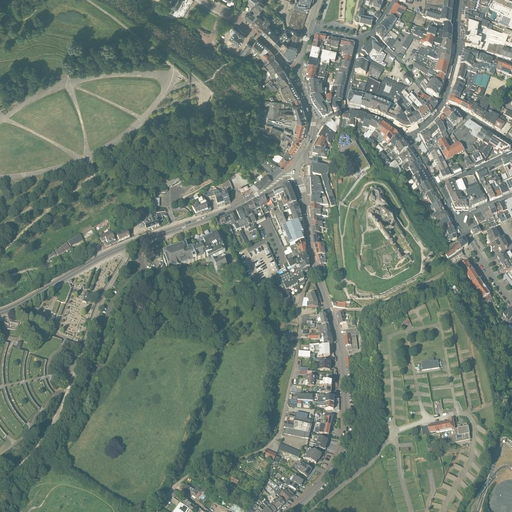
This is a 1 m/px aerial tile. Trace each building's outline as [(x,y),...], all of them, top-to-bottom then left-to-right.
[(170,6),(170,7),(168,10),(170,11),(169,12),(171,14),(172,12),(173,13),(175,10),(176,10),(178,9),(178,10),(179,9),(178,9),(180,6),(181,6),(180,6),(182,3),(182,2),(183,0),(171,0),(172,1),(171,0),(171,1),(170,4),(169,4),(170,4),(170,6)] [(248,0),(254,4),(253,6),(254,7),(250,12),(245,17),(251,22),(257,15),(256,15),(264,6),(258,2),(259,1),(257,0),(248,0)] [(296,0),(295,4),(309,8),(308,9),(310,9),(310,7),(311,7),(313,0),(296,0)] [(362,0),(361,5),(362,6),(365,6),(365,7),(380,12),(384,0),(383,0),(371,0),(371,1),(369,1),(368,4),(366,3),(367,1),(364,0),(363,0),(362,0)] [(426,6),(423,17),(426,18),(451,26),(451,24),(452,20),(452,19),(452,15),(452,14),(453,10),(453,0),(446,0),(446,1),(444,1),(443,6),(433,6),(426,6)] [(489,0),(466,0),(466,2),(487,8),(489,10),(489,11),(501,16),(502,15),(511,20),(511,10),(500,5),(489,0)] [(501,0),(500,5),(511,10),(511,4),(507,2),(507,0),(501,0)] [(301,29),(302,29),(308,9),(309,8),(295,4),(290,2),(287,11),(291,13),(288,22),(288,23),(289,24),(290,25),(292,26),(301,29)] [(484,17),(486,18),(487,15),(488,14),(489,12),(488,11),(489,11),(489,10),(487,8),(466,2),(466,11),(484,17)] [(358,26),(360,26),(362,27),(362,28),(363,29),(366,30),(367,28),(371,28),(373,21),(376,22),(377,22),(378,20),(381,15),(377,13),(373,18),(373,19),(363,17),(364,12),(361,12),(362,6),(361,5),(360,8),(358,8),(358,10),(360,10),(359,17),(358,17),(357,17),(356,18),(355,19),(355,20),(354,21),(354,22),(354,23),(355,24),(356,25),(357,25),(357,26),(358,26)] [(389,16),(399,21),(401,17),(402,17),(404,14),(406,10),(395,6),(389,16)] [(484,17),(466,11),(465,15),(482,21),(482,20),(486,23),(488,20),(486,18),(484,17)] [(257,15),(251,22),(261,32),(267,24),(270,21),(266,17),(264,15),(262,17),(258,13),(257,15)] [(479,27),(491,31),(493,26),(486,23),(482,20),(482,21),(465,15),(465,21),(468,23),(473,24),(479,26),(479,27)] [(511,20),(502,15),(501,16),(498,25),(511,30),(511,20)] [(384,22),(392,28),(395,25),(399,27),(399,26),(403,28),(404,25),(388,18),(384,22)] [(395,41),(398,37),(390,31),(392,28),(384,22),(380,27),(389,36),(391,37),(392,39),(395,41)] [(452,29),(451,27),(445,25),(444,26),(434,22),(432,26),(426,24),(425,24),(424,30),(423,30),(437,34),(437,35),(452,39),(452,29)] [(261,32),(267,37),(273,31),(272,30),(275,26),(274,25),(272,28),(267,24),(261,32)] [(491,31),(479,27),(468,24),(468,25),(467,25),(466,25),(466,26),(465,26),(465,27),(466,27),(466,28),(466,30),(466,38),(464,38),(463,41),(465,41),(465,46),(465,47),(470,48),(478,50),(481,51),(482,50),(483,51),(484,52),(485,51),(486,52),(487,53),(500,57),(505,46),(506,43),(508,37),(503,35),(491,31)] [(440,41),(452,45),(452,39),(437,35),(437,34),(423,30),(424,30),(423,29),(416,27),(412,26),(409,34),(421,40),(422,36),(427,37),(439,41),(440,41)] [(389,36),(380,27),(376,33),(376,35),(383,42),(389,36)] [(229,37),(232,39),(231,41),(232,42),(232,43),(234,45),(235,44),(236,45),(238,43),(240,45),(245,37),(241,35),(241,34),(238,32),(233,28),(232,29),(230,32),(230,33),(231,34),(229,37)] [(274,29),(273,31),(267,37),(274,43),(282,34),(281,34),(274,29)] [(286,29),(282,34),(274,43),(278,47),(289,36),(287,30),(286,29)] [(287,30),(289,36),(292,37),(300,40),(302,34),(287,30)] [(511,38),(511,33),(503,30),(502,34),(503,35),(508,37),(511,38)] [(292,37),(289,36),(278,47),(283,53),(289,46),(286,43),(292,37)] [(314,45),(322,47),(327,48),(329,39),(317,36),(315,37),(314,44),(314,45)] [(392,39),(391,37),(389,36),(383,42),(390,49),(395,41),(392,39)] [(418,53),(419,54),(432,59),(437,50),(440,51),(443,52),(443,53),(444,54),(445,53),(451,56),(452,45),(440,41),(439,41),(427,37),(422,36),(421,40),(420,43),(422,44),(423,45),(428,47),(427,50),(426,49),(425,51),(421,49),(420,49),(418,53)] [(258,54),(265,47),(265,46),(264,45),(262,44),(262,43),(259,42),(260,41),(259,41),(257,40),(257,39),(257,40),(255,42),(251,47),(251,48),(258,54)] [(340,41),(329,39),(327,48),(322,47),(322,50),(324,50),(323,53),(322,53),(320,66),(329,67),(329,62),(332,63),(335,64),(336,58),(337,54),(338,47),(340,41)] [(360,54),(371,64),(372,61),(385,68),(385,67),(385,68),(386,66),(382,63),(386,56),(385,56),(382,53),(384,49),(372,39),(360,54)] [(353,44),(340,41),(338,47),(353,51),(354,46),(353,44)] [(251,47),(247,44),(241,52),(246,56),(251,48),(251,47)] [(312,51),(322,53),(323,53),(324,50),(322,50),(322,47),(314,45),(312,51)] [(297,49),(289,46),(283,53),(289,59),(295,58),(297,49)] [(511,49),(507,47),(505,46),(500,57),(510,60),(511,59),(511,49)] [(258,54),(261,57),(269,49),(268,49),(265,47),(258,54)] [(352,59),(353,51),(338,47),(337,54),(341,54),(341,55),(346,56),(345,58),(351,59),(352,59)] [(263,61),(272,52),(269,49),(261,57),(260,58),(263,61)] [(444,57),(450,59),(451,56),(445,53),(444,54),(443,53),(443,52),(440,51),(437,50),(432,59),(438,62),(440,57),(441,57),(444,57)] [(492,61),(493,60),(487,58),(479,55),(464,50),(462,57),(490,66),(492,61)] [(310,64),(320,66),(322,53),(312,51),(311,54),(312,55),(310,62),(311,62),(310,64)] [(266,64),(274,57),(275,56),(272,52),(263,61),(266,64)] [(450,59),(444,57),(441,57),(440,57),(438,62),(432,59),(419,54),(418,55),(434,62),(449,66),(450,59)] [(350,66),(351,59),(345,58),(346,56),(341,55),(340,58),(340,59),(345,60),(344,64),(350,66)] [(434,62),(418,55),(416,60),(424,65),(446,79),(447,73),(449,66),(434,62)] [(274,57),(266,64),(260,70),(262,72),(263,71),(265,74),(266,72),(267,73),(278,63),(274,57)] [(495,62),(492,61),(490,66),(462,57),(461,66),(484,74),(484,73),(485,74),(485,73),(485,71),(489,72),(489,71),(490,71),(489,75),(494,77),(495,73),(496,71),(496,68),(492,67),(493,65),(494,66),(495,62)] [(329,62),(329,67),(334,68),(334,69),(348,72),(350,66),(344,64),(345,60),(340,59),(340,58),(336,58),(335,64),(332,63),(329,62)] [(430,82),(442,88),(446,79),(424,65),(416,60),(415,61),(413,67),(420,71),(427,75),(426,78),(425,78),(430,82)] [(355,72),(366,75),(368,64),(358,61),(355,72)] [(385,68),(372,61),(371,64),(368,76),(378,81),(385,68)] [(493,65),(492,67),(496,68),(496,71),(501,73),(504,65),(504,64),(495,61),(495,62),(494,66),(493,65)] [(279,63),(278,63),(267,73),(269,76),(268,77),(266,78),(266,79),(282,67),(279,63)] [(326,73),(328,74),(328,71),(329,71),(329,69),(329,67),(320,66),(310,64),(309,68),(308,68),(308,71),(326,75),(326,73)] [(511,77),(511,67),(504,65),(501,73),(505,74),(505,75),(511,77)] [(484,74),(461,66),(460,70),(460,72),(457,80),(456,84),(464,87),(463,89),(471,93),(471,94),(473,95),(477,86),(473,85),(476,75),(482,78),(484,74)] [(266,79),(269,82),(270,83),(277,75),(284,70),(282,67),(266,79)] [(328,71),(328,74),(333,75),(333,74),(337,75),(347,77),(348,72),(334,69),(333,72),(329,71),(328,71)] [(287,74),(284,70),(277,75),(270,83),(269,82),(264,86),(267,88),(268,88),(266,89),(262,95),(265,98),(268,95),(269,95),(277,90),(273,84),(287,74)] [(323,86),(326,75),(308,71),(306,76),(308,77),(307,82),(309,82),(309,84),(309,85),(322,87),(322,86),(323,86)] [(277,90),(286,83),(291,80),(287,74),(273,84),(277,90)] [(334,86),(344,89),(347,77),(337,75),(336,80),(335,80),(334,86)] [(424,83),(421,85),(423,89),(427,86),(426,85),(428,82),(430,82),(425,78),(426,78),(425,77),(424,77),(422,79),(424,83)] [(367,79),(366,86),(363,96),(361,108),(369,111),(371,105),(372,105),(374,101),(374,100),(376,95),(380,85),(368,79),(368,80),(367,79)] [(371,105),(369,111),(379,115),(386,118),(396,106),(396,105),(400,101),(403,97),(400,94),(401,94),(404,91),(407,89),(398,85),(397,85),(384,79),(378,95),(377,95),(376,95),(374,100),(374,101),(372,105),(371,105)] [(286,83),(277,90),(277,91),(274,93),(278,100),(281,99),(283,103),(291,101),(293,100),(299,96),(296,90),(291,81),(291,80),(286,83)] [(426,85),(427,86),(429,87),(426,93),(437,99),(439,99),(442,88),(430,82),(428,82),(426,85)] [(361,108),(363,96),(366,86),(359,84),(358,92),(350,90),(347,103),(349,106),(360,108),(361,108)] [(456,84),(454,89),(462,92),(461,93),(467,96),(470,97),(471,94),(471,93),(463,89),(464,87),(456,84)] [(322,87),(309,85),(308,85),(309,88),(309,89),(309,88),(310,89),(310,98),(311,98),(310,99),(311,99),(325,99),(326,99),(326,98),(327,91),(322,91),(322,87)] [(333,100),(342,102),(342,101),(344,89),(334,86),(333,86),(332,94),(332,95),(332,98),(331,98),(331,99),(333,101),(333,100)] [(454,89),(452,95),(465,100),(467,96),(461,93),(462,92),(454,89)] [(416,102),(415,100),(415,99),(411,94),(409,96),(404,91),(401,94),(400,94),(403,97),(411,106),(418,114),(417,114),(422,122),(423,122),(423,121),(430,115),(416,102)] [(423,95),(420,100),(422,101),(422,102),(433,112),(438,105),(437,104),(435,102),(423,95)] [(452,95),(451,98),(463,103),(464,103),(465,100),(452,95)] [(283,103),(284,104),(296,105),(301,103),(299,97),(299,96),(293,100),(291,101),(283,103)] [(403,97),(400,101),(403,106),(408,112),(409,111),(412,116),(417,114),(418,114),(411,106),(403,97)] [(420,100),(417,97),(415,99),(415,100),(416,102),(430,115),(433,112),(422,102),(422,101),(420,100)] [(491,103),(484,99),(478,97),(477,99),(474,105),(470,103),(471,101),(467,99),(465,104),(465,103),(464,104),(462,109),(470,114),(482,121),(494,128),(497,121),(501,113),(503,109),(491,103)] [(324,105),(317,111),(320,114),(322,118),(324,118),(327,117),(326,113),(323,109),(329,106),(331,105),(331,99),(331,98),(326,98),(326,99),(325,99),(324,105)] [(462,109),(464,104),(465,103),(464,103),(463,103),(451,98),(449,104),(456,106),(462,109)] [(313,106),(317,111),(324,105),(325,99),(311,99),(311,101),(313,106)] [(332,105),(332,107),(333,109),(334,108),(335,108),(337,108),(337,109),(338,109),(338,110),(341,110),(341,109),(342,108),(341,108),(341,103),(342,103),(342,102),(333,100),(333,101),(332,103),(332,105)] [(398,117),(394,122),(403,127),(406,128),(407,128),(411,128),(411,127),(412,127),(416,125),(417,125),(417,124),(412,116),(409,111),(408,112),(403,106),(400,101),(396,105),(396,106),(401,113),(398,117)] [(284,104),(267,102),(267,103),(266,106),(266,107),(269,107),(269,111),(268,116),(271,117),(282,118),(297,118),(307,120),(306,118),(301,104),(301,103),(296,105),(284,104)] [(326,113),(327,117),(333,114),(331,111),(329,106),(323,109),(326,113)] [(394,122),(398,117),(401,113),(396,106),(386,118),(394,122)] [(454,128),(459,124),(462,121),(454,111),(447,109),(442,115),(443,116),(443,117),(441,119),(440,119),(451,134),(452,134),(454,128)] [(511,113),(503,109),(501,113),(505,114),(504,116),(508,117),(511,113)] [(339,126),(349,126),(350,114),(343,115),(342,116),(340,123),(339,126)] [(350,114),(349,126),(349,129),(354,131),(359,115),(352,114),(350,114)] [(422,122),(417,114),(412,116),(417,124),(422,122)] [(356,135),(358,136),(366,117),(365,116),(365,117),(359,115),(354,131),(357,133),(356,135)] [(303,136),(304,131),(307,122),(307,120),(297,118),(282,118),(271,117),(268,116),(268,118),(266,124),(270,125),(279,128),(288,130),(291,132),(294,133),(302,136),(303,136)] [(371,124),(374,119),(366,117),(358,136),(361,138),(367,131),(371,124)] [(334,119),(331,122),(338,128),(339,129),(339,128),(339,126),(340,123),(336,122),(336,121),(335,121),(335,120),(336,118),(334,119)] [(378,129),(382,123),(374,119),(371,124),(367,131),(361,138),(365,142),(375,132),(377,129),(378,129)] [(449,139),(451,134),(440,119),(439,121),(438,121),(438,122),(435,125),(434,125),(441,136),(443,141),(447,147),(452,144),(449,139)] [(498,121),(494,128),(500,131),(506,122),(501,119),(499,122),(498,121)] [(338,136),(339,129),(338,128),(331,122),(328,125),(325,129),(336,134),(336,135),(338,136)] [(469,122),(467,125),(466,125),(465,127),(464,125),(453,136),(455,140),(459,144),(465,153),(467,155),(472,153),(476,151),(472,147),(482,131),(482,130),(481,130),(479,128),(478,128),(475,126),(476,126),(475,126),(472,124),(469,122)] [(375,132),(365,142),(370,144),(371,143),(381,135),(389,128),(382,123),(378,129),(377,129),(375,132)] [(288,130),(279,128),(266,124),(266,125),(265,131),(256,129),(254,133),(263,135),(268,138),(272,140),(278,145),(289,149),(294,151),(299,142),(300,141),(302,136),(294,133),(291,132),(288,130)] [(428,132),(427,132),(432,140),(434,146),(437,144),(443,141),(441,136),(434,125),(428,132)] [(325,128),(323,133),(322,133),(329,136),(328,138),(332,140),(334,141),(336,141),(337,138),(335,137),(336,135),(336,134),(325,129),(325,128)] [(375,148),(394,132),(389,128),(381,135),(371,143),(375,148)] [(477,152),(488,134),(482,131),(472,147),(476,151),(477,152)] [(388,146),(399,138),(394,132),(375,148),(379,153),(388,146)] [(421,137),(428,150),(433,147),(434,146),(432,140),(427,132),(421,135),(421,137)] [(328,138),(329,136),(322,133),(319,140),(326,140),(326,142),(333,146),(334,141),(332,140),(328,138)] [(483,156),(494,138),(488,134),(477,152),(483,156)] [(403,143),(399,138),(388,146),(379,153),(377,156),(381,161),(403,143)] [(496,157),(502,155),(510,151),(510,148),(502,143),(494,138),(483,156),(484,158),(485,161),(489,155),(492,156),(490,160),(496,157)] [(319,140),(314,149),(321,149),(332,151),(333,146),(326,142),(326,140),(319,140)] [(465,153),(459,144),(453,147),(453,146),(448,149),(447,147),(443,141),(437,144),(440,150),(444,158),(447,163),(451,161),(451,160),(460,155),(465,153)] [(403,143),(381,161),(386,168),(390,165),(390,164),(395,160),(399,158),(409,151),(403,143)] [(437,144),(434,146),(433,147),(428,150),(430,155),(431,155),(440,150),(437,144)] [(294,151),(289,149),(278,145),(277,149),(285,152),(284,153),(279,151),(279,154),(282,154),(284,155),(290,157),(294,151)] [(363,158),(356,146),(344,154),(354,171),(358,168),(361,173),(363,172),(370,168),(363,158)] [(321,149),(314,149),(313,148),(313,158),(314,158),(318,158),(327,159),(330,160),(331,156),(332,151),(321,149)] [(440,150),(431,155),(434,163),(444,158),(440,150)] [(399,158),(395,160),(397,163),(399,165),(407,160),(407,159),(412,155),(409,151),(399,158)] [(469,158),(474,166),(475,168),(485,163),(483,159),(484,158),(483,156),(477,152),(476,153),(476,154),(469,158)] [(282,154),(279,154),(278,154),(276,153),(274,157),(271,161),(276,162),(278,163),(282,167),(283,167),(289,158),(290,157),(284,155),(282,154)] [(467,155),(465,153),(460,155),(464,164),(463,164),(465,169),(474,166),(469,158),(467,155)] [(390,165),(386,168),(394,176),(402,171),(404,170),(417,163),(414,158),(412,155),(407,159),(407,160),(409,163),(400,168),(399,165),(397,163),(395,160),(390,164),(390,165)] [(511,156),(501,162),(507,174),(502,176),(498,178),(494,181),(496,187),(497,187),(498,189),(499,189),(505,186),(509,194),(511,192),(511,156)] [(444,158),(434,163),(436,167),(444,164),(447,163),(444,158)] [(273,177),(282,167),(278,163),(276,162),(271,161),(264,159),(260,163),(268,171),(273,177)] [(436,167),(440,174),(458,166),(456,163),(453,164),(451,161),(447,163),(444,164),(436,167)] [(501,162),(498,163),(493,166),(496,171),(501,169),(502,173),(501,173),(502,176),(507,174),(501,162)] [(411,173),(419,168),(417,163),(404,170),(406,170),(407,171),(410,170),(411,173)] [(465,169),(463,164),(458,166),(440,174),(441,177),(443,181),(451,178),(462,173),(461,171),(465,169)] [(484,170),(488,177),(489,180),(490,183),(493,181),(491,178),(497,175),(495,171),(496,171),(493,166),(484,170)] [(328,184),(326,175),(328,174),(328,169),(314,167),(313,177),(315,177),(316,175),(319,176),(320,176),(321,176),(323,184),(323,185),(328,184)] [(419,168),(411,173),(405,176),(408,181),(409,180),(422,172),(419,168)] [(257,187),(259,189),(265,185),(273,177),(268,171),(267,172),(264,169),(257,177),(256,176),(254,178),(255,179),(252,182),(257,187)] [(484,179),(488,177),(484,170),(480,172),(484,179)] [(428,182),(422,172),(409,180),(413,190),(428,182)] [(479,181),(484,179),(480,172),(475,174),(479,181)] [(311,195),(312,195),(320,194),(323,194),(320,181),(318,182),(318,179),(313,178),(312,178),(311,178),(310,179),(311,195)] [(445,185),(448,191),(464,185),(463,184),(465,183),(464,180),(456,183),(455,181),(451,182),(445,185)] [(495,199),(502,197),(499,189),(498,189),(497,187),(496,187),(494,181),(493,181),(490,183),(489,183),(487,184),(495,199)] [(282,200),(277,202),(279,206),(269,210),(271,217),(273,220),(275,219),(285,214),(283,209),(290,206),(290,207),(296,204),(291,192),(294,191),(292,185),(290,183),(288,182),(286,183),(280,186),(282,190),(284,195),(282,200)] [(426,195),(433,192),(428,182),(413,190),(416,195),(417,194),(419,199),(426,195)] [(229,198),(227,192),(224,183),(218,186),(219,190),(220,190),(225,206),(225,205),(229,204),(230,204),(230,201),(229,198)] [(331,192),(328,184),(323,185),(326,193),(326,194),(331,192)] [(487,184),(482,187),(490,201),(495,199),(487,184)] [(448,191),(450,198),(460,194),(469,191),(467,187),(465,188),(464,185),(448,191)] [(218,206),(218,209),(225,206),(220,190),(219,190),(218,186),(216,187),(212,187),(209,186),(205,189),(206,191),(209,190),(212,198),(215,197),(218,206)] [(499,189),(502,197),(509,194),(505,186),(499,189)] [(377,187),(372,189),(369,196),(372,198),(376,199),(381,199),(384,196),(381,190),(377,187)] [(478,187),(469,191),(460,194),(450,198),(453,204),(458,202),(459,204),(463,202),(465,201),(473,198),(475,202),(484,198),(478,187)] [(282,190),(273,194),(277,202),(282,200),(284,195),(282,190)] [(418,201),(420,205),(429,201),(436,197),(433,192),(426,195),(419,199),(420,200),(418,201)] [(277,202),(273,194),(264,197),(268,206),(267,206),(269,210),(279,206),(277,202)] [(312,195),(312,199),(312,205),(322,204),(322,205),(324,205),(328,204),(326,200),(324,194),(323,194),(320,194),(312,195)] [(198,205),(201,213),(208,211),(208,208),(210,208),(209,205),(201,196),(196,198),(198,205)] [(257,201),(263,215),(269,212),(266,206),(267,206),(268,206),(264,197),(257,201)] [(423,211),(424,210),(439,202),(436,197),(429,201),(420,205),(423,211)] [(334,198),(328,199),(330,204),(332,207),(336,206),(335,201),(337,201),(337,198),(334,198)] [(475,202),(473,198),(465,201),(468,210),(487,203),(484,198),(475,202)] [(252,204),(261,222),(265,220),(263,215),(257,201),(252,204)] [(458,202),(453,204),(453,205),(453,204),(455,208),(456,209),(457,209),(457,210),(465,210),(466,210),(468,210),(465,201),(463,202),(459,204),(458,202)] [(424,210),(428,217),(442,208),(439,202),(424,210)] [(511,219),(507,211),(504,205),(505,204),(504,203),(499,205),(504,215),(507,221),(511,219)] [(252,204),(248,206),(256,224),(261,222),(252,204)] [(283,209),(285,214),(298,208),(296,204),(290,207),(290,206),(283,209)] [(196,214),(201,213),(198,205),(192,207),(196,214)] [(499,205),(493,207),(497,214),(498,217),(502,224),(505,222),(501,216),(504,215),(499,205)] [(244,208),(241,210),(250,228),(254,225),(256,224),(248,206),(247,206),(248,207),(244,209),(244,208)] [(387,269),(410,254),(408,251),(403,253),(388,229),(392,226),(390,223),(385,226),(376,212),(377,211),(380,209),(383,210),(388,212),(392,218),(395,216),(393,212),(392,212),(387,207),(383,206),(380,206),(377,207),(374,209),(370,211),(399,255),(397,257),(395,256),(391,252),(389,251),(387,252),(383,255),(383,257),(383,260),(385,264),(384,265),(387,269)] [(497,214),(493,207),(484,212),(489,222),(490,224),(491,223),(498,220),(497,218),(498,217),(497,214)] [(275,219),(278,225),(280,231),(283,230),(299,222),(302,221),(300,215),(298,208),(285,214),(275,219)] [(430,221),(431,220),(436,217),(445,213),(442,208),(428,217),(430,221)] [(241,210),(236,212),(241,222),(238,224),(241,230),(244,228),(246,232),(248,230),(249,233),(256,230),(255,229),(254,225),(250,228),(241,210)] [(144,224),(147,231),(159,226),(157,220),(158,219),(159,220),(159,221),(160,221),(161,221),(162,221),(163,220),(163,219),(163,218),(162,217),(162,215),(166,218),(168,215),(167,212),(154,214),(155,215),(149,218),(150,222),(144,224)] [(490,229),(493,228),(492,225),(491,223),(490,224),(489,222),(484,212),(480,214),(484,221),(485,220),(486,223),(488,228),(489,230),(489,229),(490,229)] [(431,220),(434,226),(448,219),(445,213),(436,217),(431,220)] [(237,232),(237,234),(242,232),(241,230),(238,224),(237,224),(232,214),(223,219),(225,224),(226,227),(226,228),(230,236),(234,235),(230,227),(234,225),(237,232)] [(482,225),(486,223),(485,220),(484,221),(480,214),(477,216),(481,224),(482,225)] [(481,224),(477,216),(474,217),(478,224),(479,227),(482,225),(481,224)] [(223,219),(216,221),(218,227),(219,227),(221,231),(223,230),(222,228),(226,227),(225,224),(223,219)] [(440,230),(450,224),(450,223),(448,219),(434,226),(437,231),(440,230)] [(304,240),(302,235),(301,234),(304,233),(301,229),(299,222),(283,230),(285,235),(287,240),(290,247),(305,241),(304,241),(304,240)] [(440,231),(441,232),(440,232),(440,233),(441,235),(443,234),(447,232),(446,231),(452,227),(450,224),(440,230),(439,230),(440,231)] [(445,238),(455,234),(454,231),(452,227),(446,231),(447,232),(443,234),(445,238)] [(313,237),(319,237),(318,234),(323,234),(323,228),(312,229),(312,232),(313,237)] [(476,236),(478,235),(479,234),(480,233),(477,228),(473,230),(471,232),(472,234),(473,235),(474,237),(476,236)] [(491,247),(494,252),(500,248),(501,251),(508,248),(504,240),(503,238),(501,239),(496,230),(495,231),(493,228),(490,229),(489,229),(489,230),(486,231),(488,235),(487,235),(490,240),(488,240),(492,247),(491,247)] [(116,242),(129,237),(127,231),(114,237),(116,242)] [(106,247),(116,242),(114,237),(113,237),(111,232),(99,237),(101,241),(104,240),(106,247)] [(244,237),(242,232),(237,234),(243,246),(247,244),(248,243),(245,237),(244,237)] [(322,236),(320,237),(319,237),(313,237),(314,247),(324,245),(326,244),(326,239),(325,239),(325,234),(322,235),(322,236)] [(455,235),(455,234),(445,238),(447,244),(448,248),(451,247),(450,243),(451,242),(451,241),(457,239),(455,235)] [(214,258),(225,252),(224,249),(217,235),(204,242),(205,245),(202,246),(205,257),(208,256),(209,259),(213,257),(214,258)] [(77,244),(82,241),(79,236),(68,243),(70,247),(77,243),(77,244)] [(462,241),(459,243),(459,244),(462,249),(463,249),(466,247),(469,245),(467,242),(466,240),(465,239),(462,241)] [(306,247),(305,241),(290,247),(291,249),(290,249),(292,253),(305,247),(306,247)] [(67,252),(70,250),(66,243),(61,246),(62,247),(55,251),(58,256),(66,251),(67,252)] [(459,243),(458,243),(457,244),(458,245),(451,250),(452,251),(443,256),(447,263),(462,253),(461,251),(463,249),(462,249),(459,244),(459,243)] [(246,248),(239,251),(237,252),(256,293),(277,284),(272,275),(279,272),(269,248),(267,244),(248,252),(247,249),(246,248)] [(382,245),(371,250),(377,264),(380,262),(376,253),(384,250),(382,245)] [(186,246),(164,254),(166,259),(164,259),(163,259),(167,268),(167,267),(168,266),(170,271),(176,269),(176,270),(181,269),(181,268),(181,267),(192,263),(188,251),(186,246)] [(202,246),(188,251),(192,263),(194,263),(194,262),(205,258),(205,257),(202,246)] [(300,256),(307,253),(306,250),(305,247),(292,253),(293,256),(295,259),(300,256)] [(368,249),(365,249),(360,259),(370,272),(372,269),(365,259),(368,249)] [(47,255),(44,257),(46,261),(56,255),(53,251),(47,255)] [(502,267),(509,262),(504,254),(497,258),(500,263),(500,264),(502,267)] [(276,280),(278,287),(279,288),(290,282),(308,273),(308,269),(310,268),(309,262),(306,255),(296,259),(288,263),(283,265),(285,269),(287,274),(276,280)] [(224,259),(214,263),(218,271),(221,270),(222,270),(224,269),(228,267),(224,259)] [(507,274),(511,271),(511,261),(509,263),(509,262),(502,267),(507,274)] [(473,269),(472,269),(469,265),(470,264),(468,262),(458,267),(463,273),(461,274),(460,273),(458,275),(460,278),(466,274),(473,269)] [(126,276),(128,273),(132,275),(135,270),(131,267),(130,268),(125,266),(121,273),(126,276)] [(472,284),(478,280),(473,273),(475,272),(473,269),(472,269),(473,269),(466,274),(472,284)] [(301,286),(304,284),(308,273),(290,282),(279,288),(278,289),(278,288),(273,291),(275,297),(281,294),(284,301),(290,298),(287,291),(298,286),(297,284),(300,282),(300,283),(301,286)] [(485,303),(491,298),(479,280),(478,280),(472,284),(485,303)] [(307,303),(307,307),(319,308),(319,307),(318,307),(318,304),(319,304),(319,303),(318,303),(314,293),(306,296),(309,303),(307,303)] [(497,321),(502,328),(507,324),(511,319),(511,312),(510,309),(503,315),(506,319),(505,320),(502,316),(497,321)] [(345,323),(348,322),(346,313),(342,313),(337,314),(339,319),(340,325),(342,331),(345,330),(348,329),(346,323),(345,323)] [(315,315),(309,316),(309,319),(315,319),(315,320),(321,320),(321,321),(313,321),(313,325),(315,325),(322,325),(323,326),(329,325),(326,315),(315,315)] [(407,326),(410,325),(411,324),(408,320),(407,318),(404,319),(403,317),(394,322),(397,329),(407,325),(407,326)] [(511,329),(511,328),(511,319),(507,324),(502,328),(503,329),(503,330),(505,335),(510,331),(511,330),(511,329)] [(359,335),(357,327),(348,330),(346,330),(346,336),(344,336),(346,347),(347,347),(347,351),(358,350),(356,335),(359,335)] [(73,350),(75,345),(75,344),(66,340),(63,346),(73,350)] [(330,357),(330,356),(332,356),(332,355),(333,355),(333,350),(329,350),(329,347),(319,347),(319,345),(310,346),(310,352),(315,352),(315,354),(319,353),(320,358),(330,357)] [(421,363),(422,371),(439,368),(438,361),(421,363)] [(330,371),(330,363),(320,362),(320,370),(330,371)] [(318,395),(318,403),(339,404),(339,399),(334,399),(334,396),(330,396),(318,395)] [(334,410),(339,411),(339,404),(318,403),(317,405),(317,406),(325,407),(325,410),(329,410),(334,410)] [(320,424),(330,426),(333,415),(322,412),(320,421),(316,421),(316,424),(317,424),(320,424)] [(286,429),(289,429),(292,430),(296,431),(299,432),(303,432),(306,433),(310,434),(312,421),(295,418),(288,416),(288,418),(294,420),(294,422),(293,424),(286,423),(285,424),(284,428),(285,429),(286,429)] [(450,423),(429,426),(421,428),(423,436),(429,435),(429,434),(435,433),(436,434),(452,431),(453,436),(448,436),(446,437),(447,440),(449,439),(449,441),(470,437),(468,427),(455,430),(453,419),(449,420),(450,423)] [(330,426),(320,424),(320,427),(319,430),(315,429),(314,433),(329,435),(330,426)] [(317,443),(326,446),(327,441),(315,437),(314,441),(317,443)] [(319,461),(322,455),(315,452),(314,453),(309,451),(308,454),(307,453),(305,456),(307,457),(305,459),(316,464),(312,462),(313,461),(315,461),(316,460),(319,461)] [(307,467),(309,464),(301,460),(300,462),(301,463),(298,467),(300,468),(298,470),(307,477),(312,470),(307,467)] [(292,481),(300,486),(303,482),(295,477),(292,481)] [(300,487),(300,486),(292,481),(292,482),(287,479),(285,484),(286,485),(291,489),(296,491),(299,487),(300,487)] [(511,511),(511,480),(510,480),(506,481),(502,482),(498,484),(495,487),(492,490),(490,494),(489,498),(489,502),(489,506),(490,510),(491,511),(511,511)] [(195,490),(196,491),(205,497),(208,491),(207,490),(198,485),(195,490)] [(291,499),(284,492),(283,493),(276,485),(272,489),(286,504),(291,499)] [(292,497),(294,495),(293,494),(296,491),(291,489),(286,485),(283,488),(285,491),(284,492),(291,499),(292,498),(292,497)] [(205,497),(196,491),(192,496),(197,499),(199,496),(200,497),(198,500),(199,501),(201,499),(203,500),(205,497)] [(272,498),(273,499),(275,501),(282,508),(285,505),(279,498),(276,500),(274,497),(274,496),(274,495),(272,498)] [(282,508),(275,501),(273,499),(269,502),(271,504),(278,511),(282,508)] [(267,508),(270,511),(276,511),(270,505),(267,503),(265,500),(262,503),(265,505),(267,508)] [(192,505),(187,501),(184,506),(189,510),(191,511),(193,509),(190,507),(192,505)] [(189,510),(184,506),(180,503),(173,511),(187,511),(189,510)]
